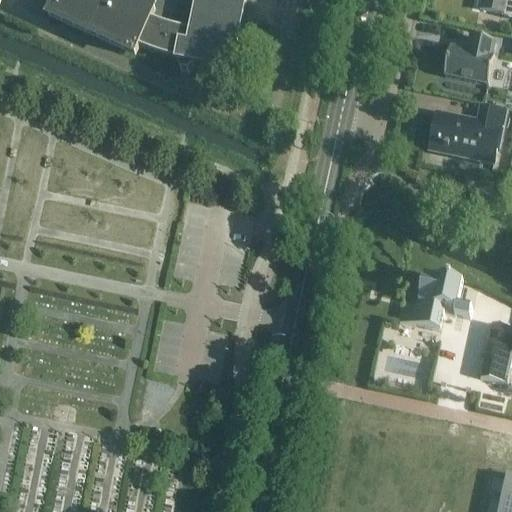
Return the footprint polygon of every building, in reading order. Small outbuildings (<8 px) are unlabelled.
[(196,0),(189,37),(166,31),(175,1),(172,0),(55,0),(44,25),(135,66),(140,53),(151,58),(161,61),(175,65),(174,67),(178,68),(180,76),(187,77),(192,72),(192,71),(232,80),(248,0),(196,0)] [(511,0),(481,0),(479,13),(503,18),(503,21),(511,22),(511,0)] [(492,48),(467,43),(464,56),(449,53),(444,83),(487,91),(492,62),(490,61),(492,48)] [(436,117),(430,148),(459,154),(458,160),(492,167),(494,155),(499,130),(504,131),(507,117),(505,116),(481,111),(478,126),(436,117)] [(403,307),(399,324),(437,332),(441,316),(468,322),(471,312),(458,309),(463,288),(421,279),(414,310),(403,307)] [(511,332),(491,328),(480,383),(505,388),(507,388),(511,361),(511,332)]
